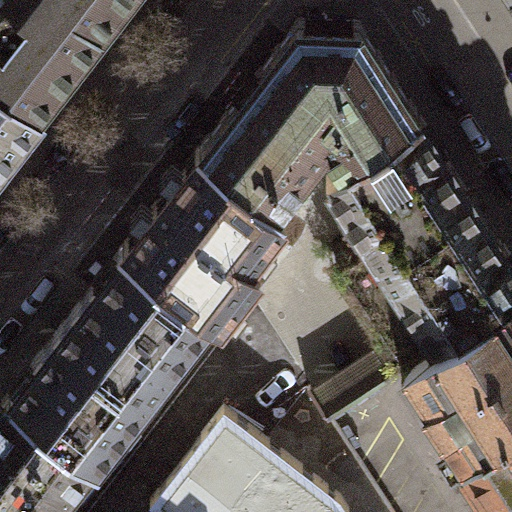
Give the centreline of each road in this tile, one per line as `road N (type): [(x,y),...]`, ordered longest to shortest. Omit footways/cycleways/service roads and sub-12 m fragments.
road 1 (residential): [(0,298),(234,0)]
road 2 (residential): [(417,0),(511,143)]
